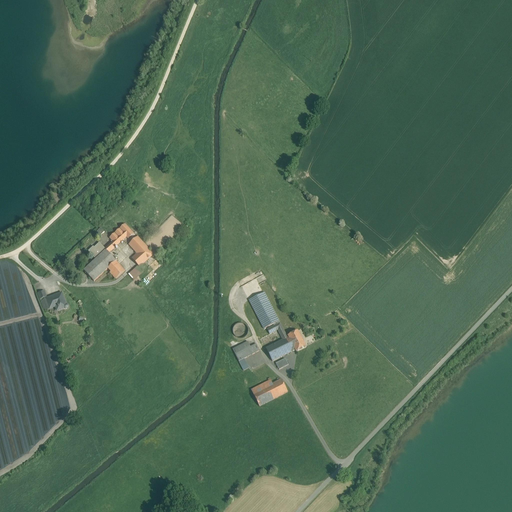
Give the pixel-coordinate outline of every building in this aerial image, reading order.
[(136,235),(126,224),(110,239),(113,243),(106,249),(107,251),(110,254),(127,239),(129,241),(136,235)] [(140,237),(130,246),(139,256),(133,261),(141,269),(156,256),(140,237)] [(94,247),(89,252),(96,261),(107,251),(106,249),(101,244),(95,249),(94,247)] [(96,261),(85,271),(95,283),(109,271),(118,263),(110,254),(107,251),(96,261)] [(109,271),(117,280),(126,272),(118,263),(109,271)] [(138,267),(129,275),(135,282),(144,274),(138,267)] [(45,291),(38,294),(44,310),(49,311),(56,309),(57,313),(65,310),(68,311),(71,308),(68,305),(62,293),(48,297),(45,291)] [(289,338),(266,293),(249,301),(265,332),(268,330),(271,336),(279,332),(284,341),(289,338)] [(308,348),(300,332),(289,337),(297,353),(308,348)] [(284,341),(267,349),(273,363),(296,353),(289,338),(284,341)] [(249,342),(232,350),(243,374),(265,363),(257,346),(252,348),(249,342)] [(286,359),(277,364),(280,370),(290,366),(286,359)] [(272,381),(251,390),(260,409),(290,395),(283,380),(274,385),(272,381)]
